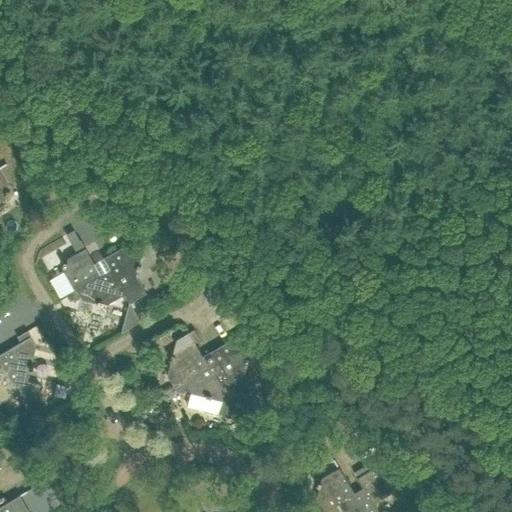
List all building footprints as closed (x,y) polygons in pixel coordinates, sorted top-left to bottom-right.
[(0,203),(5,200),(6,196),(9,196),(10,191),(8,191),(9,186),(0,171),(0,169),(9,164),(8,162),(0,167),(0,203)] [(109,268),(125,295),(130,302),(146,293),(136,276),(138,270),(140,270),(142,264),(139,263),(144,246),(139,238),(103,258),(109,268)] [(84,283),(100,273),(81,240),(79,241),(84,249),(68,258),(67,262),(65,261),(63,267),(65,268),(64,272),(74,288),(84,283)] [(125,295),(109,268),(100,273),(84,283),(74,288),(66,293),(70,301),(79,296),(75,289),(84,284),(94,301),(99,302),(98,303),(104,305),(104,304),(108,305),(125,295)] [(8,299),(0,304),(0,333),(21,320),(8,299)] [(168,376),(173,385),(183,379),(207,365),(194,342),(200,339),(195,330),(177,339),(174,354),(173,353),(171,360),(172,361),(168,376)] [(236,394),(237,393),(242,390),(238,383),(243,380),(250,357),(248,356),(252,339),(247,330),(211,351),(216,360),(236,394)] [(21,342),(0,354),(0,363),(2,367),(18,393),(25,405),(33,400),(36,387),(27,385),(31,367),(32,368),(34,362),(32,362),(36,346),(28,331),(18,337),(21,342)] [(183,379),(188,387),(191,392),(206,396),(206,397),(212,399),(212,398),(223,401),(219,415),(230,417),(246,408),(239,396),(237,393),(236,394),(216,360),(207,365),(183,379)] [(18,393),(2,367),(0,368),(0,402),(2,403),(18,393)] [(373,504),(374,503),(391,493),(392,489),(394,490),(395,484),(393,483),(398,465),(390,452),(382,457),(385,462),(376,467),(373,462),(354,473),(363,488),(373,504)] [(338,502),(354,493),(335,459),(334,460),(338,468),(322,478),(321,482),(318,481),(317,486),(319,487),(314,506),(317,511),(324,511),(339,503),(338,502)] [(363,488),(354,493),(338,502),(339,503),(344,511),(379,511),(374,503),(373,504),(363,488)] [(0,511),(27,511),(19,498),(27,493),(26,491),(7,502),(5,497),(0,499),(0,511)]
